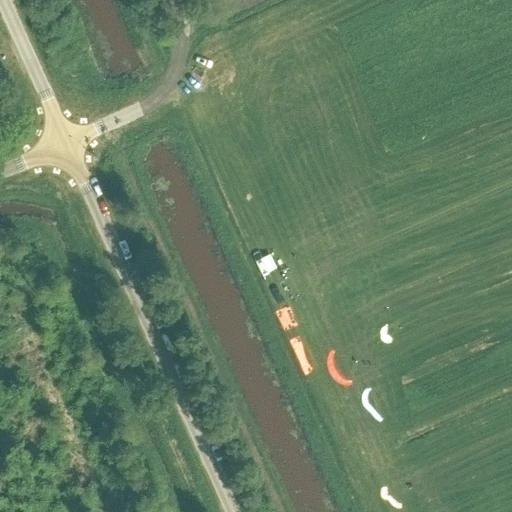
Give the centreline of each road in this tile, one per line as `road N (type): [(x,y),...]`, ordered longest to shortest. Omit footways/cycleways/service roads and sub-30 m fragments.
road 1 (tertiary): [(230,511),(64,143)]
road 2 (track): [(175,24),(173,76),(157,96),(64,143)]
road 3 (tertiary): [(64,143),(0,0)]
